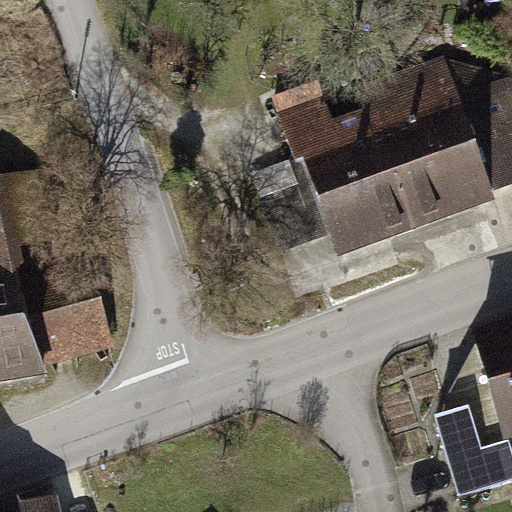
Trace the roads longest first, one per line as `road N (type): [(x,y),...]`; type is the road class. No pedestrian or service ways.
road 1 (residential): [(75,0),(201,387)]
road 2 (residential): [(201,387),(0,461)]
road 3 (residential): [(511,275),(327,342)]
road 4 (residential): [(327,342),(383,511)]
road 5 (residential): [(327,342),(201,387)]
